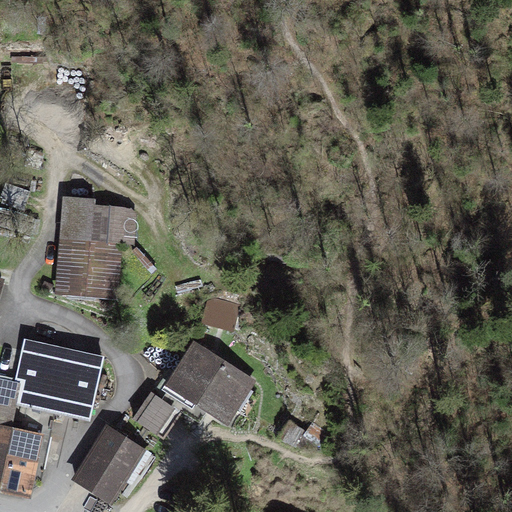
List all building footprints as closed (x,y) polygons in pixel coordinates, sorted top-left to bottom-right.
[(94,202),(69,200),(61,288),(112,293),(115,243),(92,241),(94,202)] [(3,347),(0,360),(0,400),(56,413),(90,421),(103,358),(28,342),(26,352),(3,347)] [(250,382),(197,349),(173,386),(226,419),(250,382)] [(182,415),(153,394),(135,420),(164,440),(182,415)] [(0,400),(0,489),(26,494),(40,484),(56,413),(0,400)] [(77,481),(110,502),(141,452),(109,431),(77,481)]
